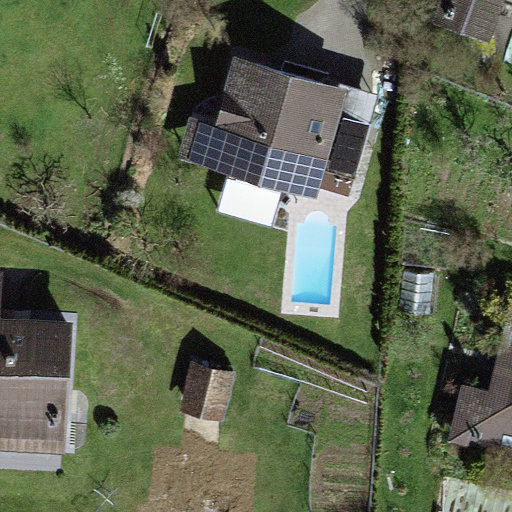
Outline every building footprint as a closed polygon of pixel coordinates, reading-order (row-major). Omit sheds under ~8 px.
[(511,0),(436,0),(429,19),(475,36),(487,0),(511,0)] [(180,118),(169,151),(309,197),(317,172),(355,185),(382,103),(232,54),(208,127),(180,118)] [(0,453),(61,454),(63,319),(0,317),(0,453)] [(511,318),(509,318),(491,398),(463,392),(452,446),(511,458),(511,318)] [(228,381),(190,368),(178,403),(216,417),(228,381)]
